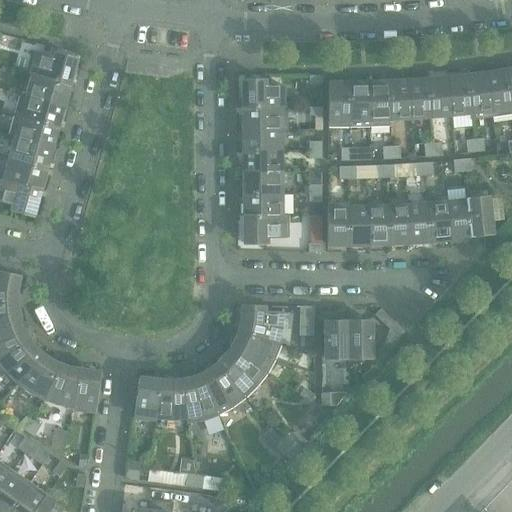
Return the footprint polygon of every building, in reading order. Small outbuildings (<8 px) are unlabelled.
[(68,86),(76,58),(55,53),(54,59),(31,53),(25,74),(68,86)] [(511,116),(504,72),(485,75),(491,118),(492,118),(511,116)] [(62,107),(68,86),(25,74),(25,75),(31,76),(25,96),(20,94),(20,95),(62,107)] [(491,118),(485,75),(465,77),(470,116),(471,121),(477,120),(491,118)] [(322,85),(322,77),(309,76),(309,85),(322,85)] [(470,116),(465,77),(446,79),(449,118),(451,118),(470,116)] [(449,118),(446,79),(426,81),(429,119),(430,119),(449,118)] [(282,107),(281,86),(264,86),(264,80),(243,80),(243,109),(287,108),(287,107),(282,107)] [(429,119),(426,81),(407,82),(409,121),(410,121),(429,119)] [(409,121),(407,82),(388,83),(387,83),(389,122),(390,122),(409,121)] [(389,122),(387,83),(367,84),(368,128),(390,127),(390,122),(389,122)] [(348,128),(348,84),(328,84),(328,128),(348,128)] [(368,128),(367,84),(348,84),(348,128),(349,128),(368,128)] [(56,128),(62,107),(20,95),(14,116),(56,128)] [(287,131),(287,108),(243,109),(243,130),(287,131)] [(322,117),(322,108),(309,108),(309,117),(322,117)] [(51,149),(56,128),(14,116),(8,137),(14,139),(51,149)] [(282,152),(282,131),(287,131),(243,130),(244,152),(282,152)] [(45,169),(51,149),(14,139),(8,159),(45,169)] [(484,152),(482,139),(474,140),(475,153),(484,152)] [(475,153),(474,140),(465,141),(467,154),(475,153)] [(322,151),(322,142),(309,142),(309,151),(322,151)] [(433,157),(432,144),(423,145),(425,158),(433,157)] [(442,157),(441,144),(432,144),(433,157),(442,157)] [(391,160),(391,147),(382,148),(383,161),(391,160)] [(400,160),(399,147),(391,147),(391,160),(400,160)] [(349,162),(349,149),(340,149),(341,162),(349,162)] [(358,162),(358,149),(349,149),(349,162),(358,162)] [(321,160),(322,151),(309,151),(309,160),(321,160)] [(282,173),(282,152),(244,152),(244,173),(282,173)] [(0,179),(39,190),(45,169),(8,159),(3,179),(0,177),(0,179)] [(471,172),(470,159),(461,160),(463,173),(471,172)] [(463,173),(461,160),(453,161),(454,174),(463,173)] [(433,176),(432,163),(423,164),(424,177),(433,176)] [(424,177),(423,164),(414,164),(415,177),(424,177)] [(386,179),(385,166),(376,167),(377,180),(386,179)] [(394,179),(394,166),(385,166),(386,179),(394,179)] [(347,180),(347,167),(338,168),(339,181),(347,180)] [(356,180),(356,167),(347,167),(347,180),(356,180)] [(283,195),(282,173),(244,173),(244,195),(283,195)] [(321,186),(321,173),(308,173),(308,186),(309,186),(321,186)] [(32,217),(39,190),(0,179),(0,201),(14,206),(12,212),(32,217)] [(321,194),(321,186),(309,186),(309,195),(321,194)] [(491,235),(486,191),(465,194),(470,237),(491,235)] [(321,203),(321,194),(309,195),(309,203),(321,203)] [(470,237),(465,194),(464,194),(465,199),(447,201),(446,196),(450,240),(470,237)] [(283,216),(283,195),(244,195),(244,217),(288,216),(288,215),(283,216)] [(450,240),(446,196),(426,198),(429,241),(446,240),(450,240)] [(429,241),(426,198),(425,198),(426,203),(407,204),(409,243),(429,241)] [(389,244),(387,200),(367,201),(368,245),(389,244)] [(409,243),(407,204),(388,206),(388,200),(387,200),(389,244),(409,243)] [(368,245),(367,201),(366,201),(366,206),(348,207),(348,245),(368,245)] [(348,245),(348,207),(327,207),(327,245),(348,245)] [(289,239),(288,216),(244,217),(245,245),(265,245),(265,239),(289,239)] [(321,253),(321,245),(308,244),(308,253),(321,253)] [(16,287),(18,276),(0,272),(0,303),(15,303),(15,297),(16,287)] [(17,318),(15,308),(15,303),(0,303),(0,328),(19,323),(17,318)] [(276,343),(281,313),(263,310),(264,306),(242,306),(242,309),(241,320),(239,331),(276,343)] [(313,335),(313,307),(301,307),(300,335),(313,335)] [(348,360),(347,321),(325,321),(326,360),(348,360)] [(370,359),(370,321),(347,321),(348,360),(370,359)] [(0,359),(28,340),(23,332),(19,323),(0,328),(0,359)] [(404,333),(395,324),(389,330),(398,339),(404,333)] [(275,361),(281,346),(281,345),(276,343),(239,331),(235,341),(231,349),(268,373),(275,361)] [(17,384),(41,355),(35,350),(28,342),(28,340),(0,359),(0,366),(5,373),(16,384),(17,384)] [(267,375),(268,373),(231,349),(230,350),(225,357),(218,364),(247,398),(257,387),(267,375)] [(43,400),(58,365),(50,361),(41,355),(17,384),(29,393),(42,400),(43,400)] [(247,398),(218,364),(209,371),(201,375),(220,415),(232,408),(245,399),(247,398)] [(72,409),(77,371),(70,369),(60,366),(58,365),(43,400),(57,405),(72,409)] [(94,412),(99,374),(77,371),(72,409),(94,412)] [(220,415),(201,375),(200,376),(193,379),(183,381),(189,425),(203,422),(218,416),(220,415)] [(157,420),(161,382),(139,379),(134,417),(157,420)] [(189,425),(183,381),(172,382),(161,382),(157,420),(171,421),(186,420),(187,425),(189,425)] [(310,403),(315,396),(304,388),(299,396),(310,403)] [(330,407),(329,394),(320,394),(321,407),(330,407)] [(27,433),(34,422),(26,417),(19,428),(27,433)] [(34,438),(41,426),(34,422),(27,433),(34,438)] [(296,444),(287,434),(281,441),(290,450),(296,444)] [(24,454),(31,443),(24,438),(17,449),(24,454)] [(64,451),(66,440),(57,439),(55,449),(64,451)] [(290,450),(281,441),(275,447),(284,456),(290,450)] [(42,466),(49,455),(31,443),(24,454),(42,466)] [(87,469),(89,456),(80,455),(78,468),(87,469)] [(0,486),(11,470),(0,462),(0,486)] [(60,478),(67,467),(60,462),(52,472),(60,478)] [(0,511),(7,511),(28,482),(11,470),(0,486),(0,511)] [(138,481),(139,472),(127,471),(126,479),(138,481)] [(193,488),(195,475),(186,474),(185,487),(193,488)] [(85,489),(86,476),(77,475),(76,488),(85,489)] [(202,489),(204,477),(195,475),(193,488),(202,489)] [(35,511),(45,499),(47,495),(28,482),(7,511),(35,511)] [(60,511),(61,511),(45,499),(35,511),(60,511)] [(224,511),(229,511),(236,505),(230,499),(221,508),(224,511)] [(171,511),(173,503),(149,500),(147,511),(133,510),(132,511),(171,511)]
